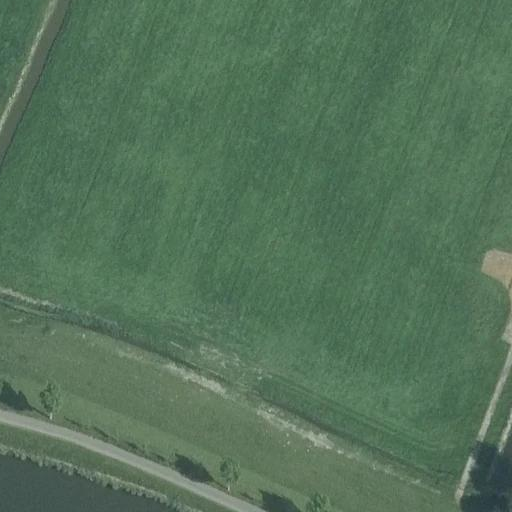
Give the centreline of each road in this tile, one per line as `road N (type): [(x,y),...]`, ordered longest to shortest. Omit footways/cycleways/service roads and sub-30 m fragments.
road 1 (unclassified): [(243,511),(140,465),(0,420)]
road 2 (track): [(459,492),(511,354)]
